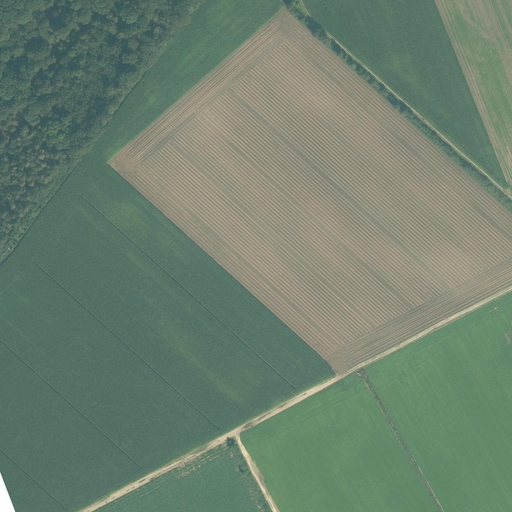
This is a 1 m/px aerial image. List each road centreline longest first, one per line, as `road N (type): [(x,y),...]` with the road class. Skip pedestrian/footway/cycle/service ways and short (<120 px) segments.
road 1 (track): [(84,511),(511,287)]
road 2 (track): [(511,206),(289,0)]
